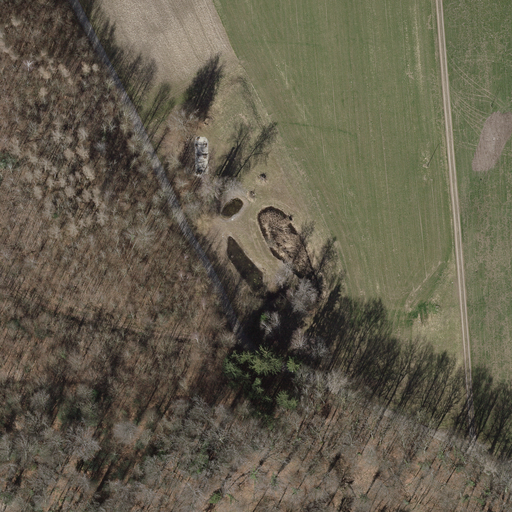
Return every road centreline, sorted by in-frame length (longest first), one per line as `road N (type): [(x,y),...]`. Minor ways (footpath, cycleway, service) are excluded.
road 1 (track): [(511,474),(475,448),(249,345),(74,0)]
road 2 (track): [(439,0),(475,448)]
